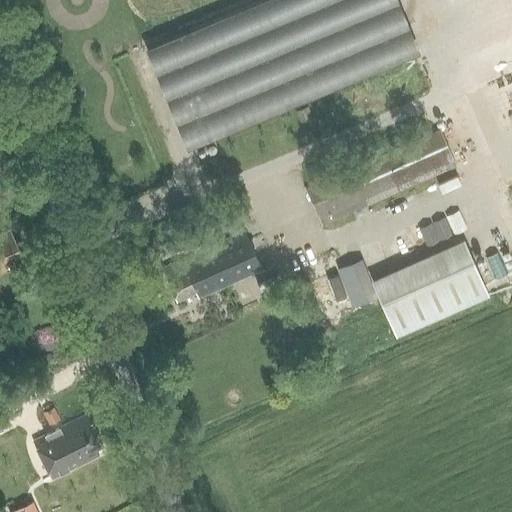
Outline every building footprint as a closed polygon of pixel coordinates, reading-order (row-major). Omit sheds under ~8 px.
[(388,0),(250,0),(148,42),(191,145),(411,54),(388,0)] [(437,131),(305,189),(322,227),(454,168),(437,131)] [(205,237),(200,226),(190,230),(194,241),(205,237)] [(11,232),(0,236),(0,274),(10,270),(7,265),(23,257),(11,232)] [(244,232),(217,245),(234,283),(262,271),(244,232)] [(175,251),(184,248),(180,237),(171,240),(175,251)] [(462,238),(370,278),(384,310),(393,330),(485,289),(462,238)] [(234,283),(217,245),(162,269),(176,301),(196,292),(199,298),(234,283)] [(44,412),(50,424),(58,420),(53,408),(44,412)] [(87,414),(32,442),(51,481),(100,457),(96,449),(102,445),(87,414)]
